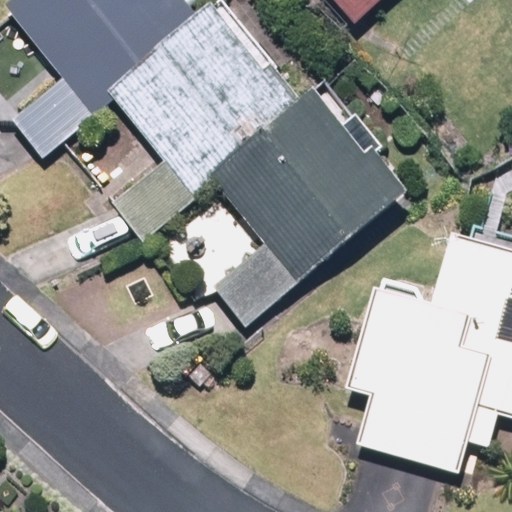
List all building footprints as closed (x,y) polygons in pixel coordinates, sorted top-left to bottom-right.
[(101,106),(188,26),(163,0),(12,0),(0,11),(0,18),(84,110),(95,100),(101,106)] [(316,0),(349,34),(385,0),(316,0)] [(201,192),(288,112),(259,81),(264,76),(204,11),(188,26),(101,106),(185,198),(197,187),(201,192)] [(288,112),(201,192),(288,286),(391,191),(365,163),(371,158),(340,125),(326,138),(295,105),(288,112)] [(418,294),(374,279),(337,390),(366,400),(350,448),(449,481),(459,452),(475,457),(487,420),(511,428),(511,300),(501,297),(509,273),(433,247),(418,294)]
